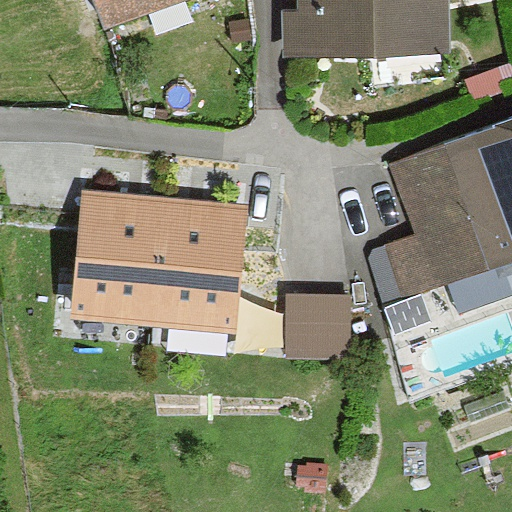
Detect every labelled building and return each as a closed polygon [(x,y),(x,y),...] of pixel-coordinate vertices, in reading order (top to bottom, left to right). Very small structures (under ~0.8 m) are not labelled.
[(69,0),(74,21),(129,0),(69,0)] [(445,47),(441,0),(288,0),(292,57),(445,47)] [(511,109),(490,116),(511,167),(511,109)] [(511,248),(511,167),(490,116),(380,155),(405,232),(368,244),(385,296),(511,248)] [(248,210),(81,195),(70,315),(237,330),(248,210)] [(352,294),(285,294),(285,360),(352,360),(352,294)]
